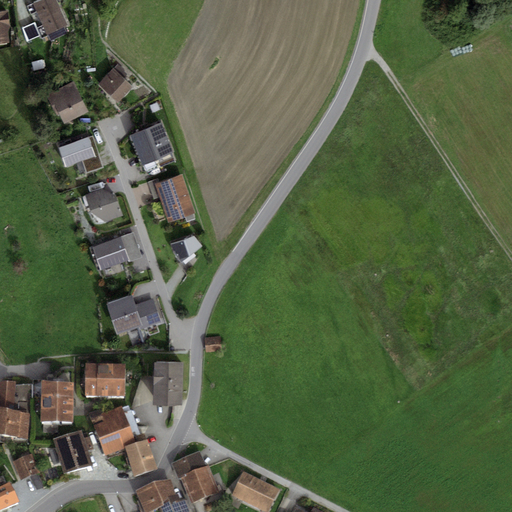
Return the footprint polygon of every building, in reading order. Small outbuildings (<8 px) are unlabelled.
[(56,0),(38,0),(33,3),(46,35),(68,25),(56,0)] [(8,12),(0,12),(0,43),(10,42),(8,30),(10,28),(8,12)] [(117,65),(98,84),(118,102),(133,86),(124,78),(127,75),(117,65)] [(74,82),(47,96),(55,113),(58,111),(64,124),(88,111),(74,82)] [(161,122),(130,135),(143,165),(144,165),(147,172),(176,160),(172,153),(174,152),(161,122)] [(93,137),(59,149),(65,167),(82,162),(87,174),(104,169),(93,137)] [(159,182),(155,184),(159,197),(168,222),(195,213),(182,174),(159,182)] [(155,184),(159,182),(158,179),(148,182),(154,199),(159,197),(155,184)] [(102,189),(85,195),(90,211),(105,222),(122,216),(117,196),(102,189)] [(133,233),(121,237),(130,260),(131,262),(142,258),(133,233)] [(194,235),(171,244),(173,252),(181,263),(183,261),(194,253),(202,246),(194,235)] [(121,237),(92,248),(100,270),(130,260),(121,237)] [(194,253),(183,261),(188,268),(199,259),(194,253)] [(132,293),(106,302),(117,332),(139,324),(141,328),(161,321),(153,299),(136,305),(132,293)] [(132,346),(142,344),(139,328),(130,330),(132,346)] [(221,337),(205,338),(206,353),(222,352),(221,337)] [(183,363),(154,362),(154,405),(183,406),(183,363)] [(125,370),(86,369),(85,402),(125,403),(125,370)] [(15,387),(0,386),(0,414),(14,415),(15,387)] [(27,387),(15,387),(14,415),(26,416),(27,387)] [(75,389),(41,388),(40,429),(73,430),(75,389)] [(100,412),(89,417),(106,459),(137,447),(134,440),(122,409),(101,417),(100,412)] [(0,414),(0,440),(28,442),(29,416),(26,416),(14,415),(0,414)] [(81,436),(52,445),(63,480),(92,470),(81,436)] [(137,449),(125,453),(134,482),(157,474),(144,436),(134,440),(137,447),(137,449)] [(199,455),(169,467),(177,486),(181,484),(190,510),(221,498),(219,492),(225,490),(219,475),(211,478),(208,470),(205,471),(199,455)] [(32,456),(12,465),(21,483),(31,479),(39,475),(41,474),(32,456)] [(39,475),(31,479),(37,492),(45,488),(39,475)] [(271,511),(280,493),(244,475),(232,500),(257,511),(271,511)] [(172,482),(136,495),(142,511),(189,511),(186,503),(180,505),(172,482)] [(0,511),(7,511),(19,507),(9,487),(0,491),(0,511)]
